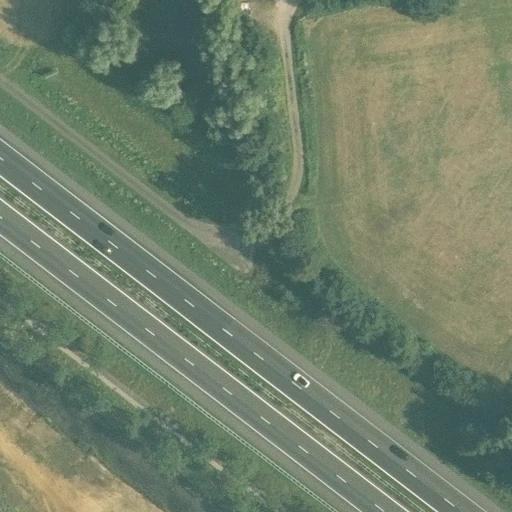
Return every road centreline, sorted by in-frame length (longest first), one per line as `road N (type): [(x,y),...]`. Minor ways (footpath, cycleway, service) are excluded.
road 1 (motorway): [(459,511),(0,159)]
road 2 (unclassified): [(300,0),(285,17),(292,191),(252,218),(200,218),(0,71)]
road 3 (motorway): [(0,216),(385,511)]
road 4 (unclassified): [(281,511),(0,296)]
